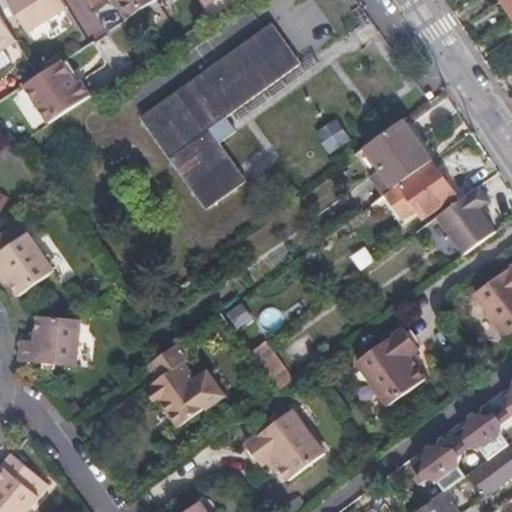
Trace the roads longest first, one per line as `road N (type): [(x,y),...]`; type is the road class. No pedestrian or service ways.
road 1 (residential): [(511,376),(326,511)]
road 2 (unknown): [(240,112),(399,0)]
road 3 (residential): [(409,0),(511,156)]
road 4 (residential): [(2,400),(36,411),(106,511)]
